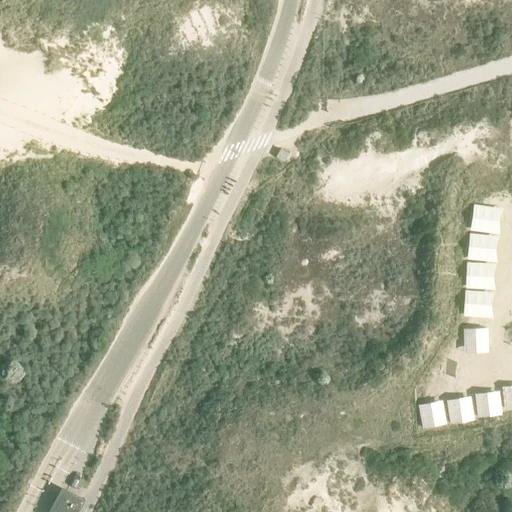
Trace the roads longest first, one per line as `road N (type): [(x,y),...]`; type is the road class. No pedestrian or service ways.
road 1 (unclassified): [(85,423),(230,160),(289,0)]
road 2 (track): [(511,392),(484,392),(476,362),(511,296)]
